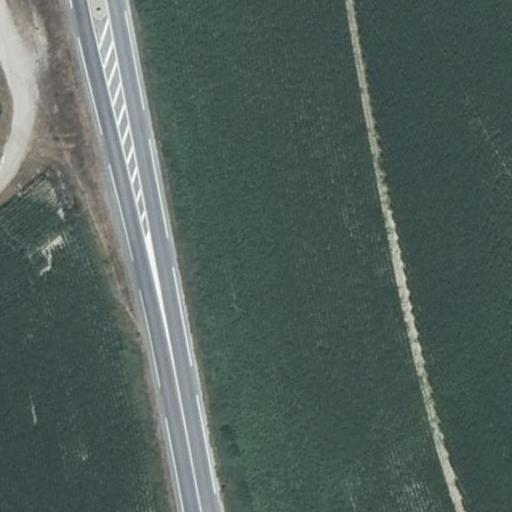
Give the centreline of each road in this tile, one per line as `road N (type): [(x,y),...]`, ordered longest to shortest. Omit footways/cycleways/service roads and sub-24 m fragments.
road 1 (secondary): [(78,0),(165,331)]
road 2 (secondary): [(165,331),(117,0)]
road 3 (secondary): [(165,331),(200,511)]
